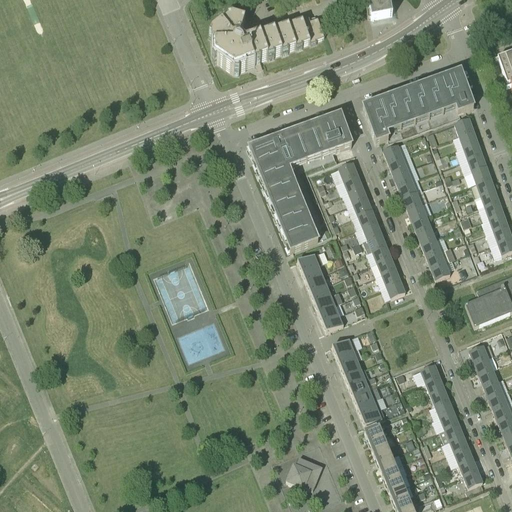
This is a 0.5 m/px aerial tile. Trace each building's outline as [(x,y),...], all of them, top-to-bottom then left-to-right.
[(365,0),(366,3),(368,13),(370,24),(391,20),(389,9),(387,0),(365,0)] [(302,51),(301,49),(309,46),(310,48),(316,46),(315,44),(324,41),(317,23),(309,25),(308,22),(260,39),(259,37),(246,41),(241,36),(244,23),(231,19),(226,20),(226,23),(210,36),(208,40),(211,42),(211,63),(214,67),(216,65),(233,77),(238,78),(239,75),(254,69),(253,66),(267,61),(268,63),(273,61),(273,59),(281,56),(282,58),(288,56),(287,54),(295,51),(296,53),(302,51)] [(511,55),(496,62),(506,88),(509,87),(511,96),(511,55)] [(375,148),(387,143),(388,143),(386,137),(455,112),(457,118),(472,112),(459,76),(450,79),(362,112),(375,148)] [(290,256),(317,245),(288,173),(351,150),(340,120),(248,153),(251,160),(284,242),(290,256)] [(457,140),(472,135),(468,123),(453,128),(457,140)] [(462,152),(477,147),(472,135),(457,140),(462,152)] [(435,142),(429,144),(431,150),(437,148),(435,142)] [(466,164),(481,159),(477,147),(462,152),(466,164)] [(387,167),(402,161),(397,149),(382,155),(387,167)] [(470,176),(485,171),(481,159),(466,164),(470,176)] [(391,178),(406,172),(402,161),(387,167),(391,178)] [(342,185),(357,179),(352,167),(337,173),(342,185)] [(475,188),(490,183),(485,171),(470,176),(475,188)] [(396,190),(411,184),(406,172),(391,178),(396,190)] [(347,197),(362,191),(357,179),(342,185),(347,197)] [(479,200),(494,195),(490,183),(475,188),(479,200)] [(401,202),(416,196),(411,184),(396,190),(401,202)] [(352,209),(366,203),(362,191),(347,197),(352,209)] [(483,212),(498,207),(494,195),(479,200),(483,212)] [(406,214),(421,208),(416,196),(401,202),(406,214)] [(356,220),(371,214),(366,203),(352,209),(356,220)] [(488,224),(503,219),(498,207),(483,212),(488,224)] [(411,226),(426,220),(421,208),(406,214),(411,226)] [(361,232),(376,226),(371,214),(356,220),(361,232)] [(492,236),(507,231),(503,219),(488,224),(492,236)] [(415,237),(430,232),(426,220),(411,226),(415,237)] [(366,244),(381,238),(376,226),(361,232),(366,244)] [(496,248),(511,243),(507,231),(492,236),(496,248)] [(420,249),(435,243),(430,232),(415,237),(420,249)] [(371,256),(385,250),(381,238),(366,244),(362,245),(367,257),(371,256)] [(476,241),(478,251),(489,249),(487,239),(476,241)] [(425,261),(440,255),(435,243),(420,249),(425,261)] [(511,244),(511,243),(496,248),(501,260),(511,255),(511,244)] [(375,267),(390,262),(385,250),(371,256),(375,267)] [(430,273),(445,267),(440,255),(425,261),(430,273)] [(322,268),(318,257),(297,266),(301,276),(318,269),(322,268)] [(380,279),(395,273),(390,262),(375,267),(380,279)] [(445,267),(430,273),(435,285),(450,279),(445,267)] [(305,287),(322,280),(318,269),(301,276),(305,287)] [(385,291),(400,285),(395,273),(380,279),(385,291)] [(511,279),(476,294),(479,302),(464,308),(474,332),(511,316),(511,279)] [(309,297),(326,290),(322,280),(305,287),(309,297)] [(349,281),(343,283),(346,290),(352,288),(349,281)] [(400,285),(385,291),(390,303),(404,297),(400,285)] [(313,307),(330,300),(326,290),(309,297),(313,307)] [(317,317),(334,310),(330,300),(313,307),(317,317)] [(352,303),(354,309),(360,307),(358,301),(352,303)] [(321,327),(338,320),(334,310),(317,317),(321,327)] [(361,311),(354,314),(357,320),(364,317),(361,311)] [(326,337),(343,330),(343,329),(342,329),(338,320),(321,327),(326,337)] [(353,343),(352,342),(331,351),(335,361),(352,354),(356,353),(352,343),(353,343)] [(473,367),(492,360),(493,359),(488,348),(483,350),(482,349),(468,355),(473,367)] [(340,372),(357,365),(352,354),(335,361),(340,372)] [(477,379),(492,373),(497,371),(492,360),(473,367),(477,379)] [(344,382),(361,374),(357,365),(340,372),(344,382)] [(424,387),(439,381),(434,369),(419,375),(424,387)] [(348,392),(368,383),(364,373),(361,374),(344,382),(348,392)] [(482,391),(497,385),(492,373),(477,379),(482,391)] [(352,402),(369,395),(367,389),(376,385),(374,381),(368,383),(348,392),(352,402)] [(429,399),(443,393),(439,381),(424,387),(429,399)] [(0,406),(12,393),(2,384),(0,386),(0,406)] [(487,402),(507,395),(504,388),(499,390),(497,385),(482,391),(487,402)] [(0,410),(8,418),(22,402),(12,393),(0,406),(0,410)] [(434,410),(448,404),(443,393),(429,399),(434,410)] [(356,412),(373,404),(369,395),(352,402),(356,412)] [(492,414),(507,408),(504,400),(508,399),(507,395),(487,402),(492,414)] [(360,422),(381,413),(377,403),(373,404),(356,412),(360,422)] [(438,422),(453,416),(448,404),(434,410),(438,422)] [(497,426),(511,419),(511,408),(511,406),(507,408),(492,414),(497,426)] [(364,432),(386,423),(385,422),(385,423),(381,413),(360,422),(364,432)] [(439,436),(458,428),(453,416),(438,422),(433,424),(438,436),(439,436)] [(501,438),(511,433),(511,419),(497,426),(501,438)] [(448,446),(463,440),(458,428),(439,436),(443,448),(448,446)] [(418,439),(427,435),(424,429),(416,432),(418,439)] [(383,441),(378,431),(364,437),(368,447),(383,441)] [(506,450),(511,447),(511,433),(501,438),(506,450)] [(24,460),(32,451),(16,437),(8,446),(24,460)] [(453,458),(467,452),(463,440),(448,446),(453,458)] [(372,457),(387,451),(383,441),(368,447),(372,457)] [(16,469),(24,460),(8,446),(0,454),(16,469)] [(376,467),(391,461),(387,451),(372,457),(376,467)] [(457,469),(472,463),(467,452),(453,458),(457,469)] [(0,470),(8,477),(16,469),(0,454),(0,470)] [(381,477),(395,471),(391,461),(376,467),(381,477)] [(302,494),(303,491),(311,494),(321,471),(297,462),(294,470),(292,469),(285,487),(302,494)] [(462,481),(477,475),(472,463),(457,469),(462,481)] [(0,486),(8,477),(0,470),(0,486)] [(385,487),(399,481),(395,471),(381,477),(385,487)] [(477,475),(462,481),(467,493),(482,487),(477,475)] [(389,497),(403,492),(399,481),(385,487),(389,497)] [(17,511),(27,511),(37,501),(27,492),(13,508),(17,511)] [(393,508),(408,502),(403,492),(389,497),(393,508)] [(44,511),(47,510),(37,501),(27,511),(44,511)] [(394,511),(411,511),(412,511),(408,502),(393,508),(394,511)]
